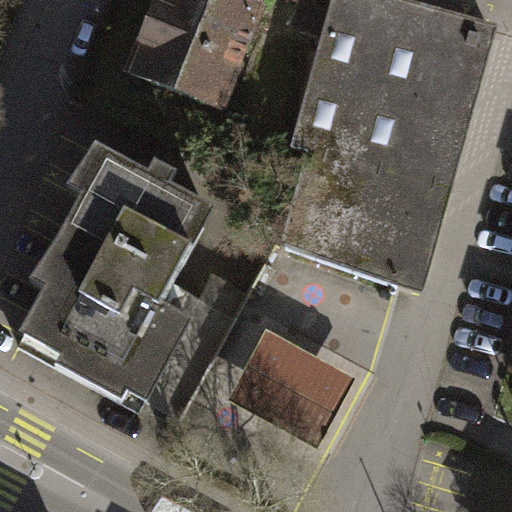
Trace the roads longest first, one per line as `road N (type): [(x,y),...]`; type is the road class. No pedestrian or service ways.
road 1 (residential): [(0,189),(74,0)]
road 2 (primary): [(0,450),(113,511)]
